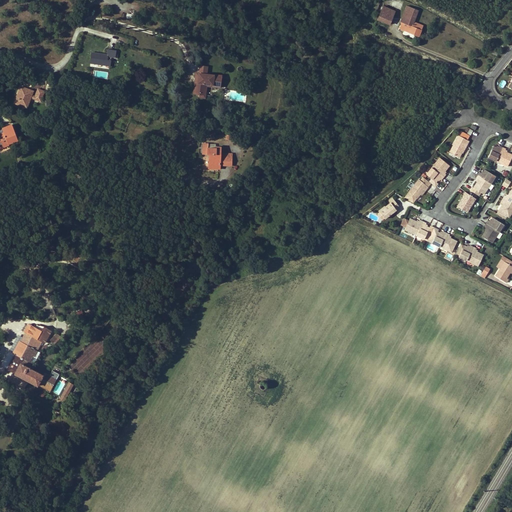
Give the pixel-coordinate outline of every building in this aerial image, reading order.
[(388,18),(391,19),(395,11),(383,6),(377,19),(386,23),(388,18)] [(418,10),(407,6),(400,22),(408,25),(411,19),(414,20),(418,10)] [(408,25),(400,22),(398,27),(418,36),(423,26),(413,22),(414,20),(411,19),(408,25)] [(108,49),(107,55),(92,53),(91,63),(110,65),(110,60),(107,60),(107,57),(117,58),(117,55),(115,55),(115,50),(108,49)] [(199,73),(197,83),(195,83),(194,93),(200,93),(200,91),(206,92),(206,86),(206,84),(213,85),(213,86),(218,87),(219,83),(221,83),(222,76),(207,74),(199,73)] [(33,91),(20,87),(14,103),(15,103),(14,106),(20,108),(20,105),(27,108),(31,97),(31,96),(33,91)] [(37,89),(35,97),(34,99),(41,101),(44,91),(37,89)] [(0,148),(9,145),(8,143),(18,140),(12,125),(2,129),(4,133),(0,134),(0,148)] [(469,141),(467,140),(458,135),(449,152),(457,156),(459,153),(460,154),(461,153),(465,144),(466,144),(467,144),(469,141)] [(495,147),(493,146),(488,157),(507,166),(511,155),(511,154),(506,152),(504,151),(505,150),(506,149),(499,145),(498,147),(497,148),(495,147)] [(209,154),(209,158),(208,168),(219,169),(220,165),(226,165),(226,163),(231,163),(231,154),(220,153),(220,147),(215,147),(215,148),(207,148),(207,154),(209,154)] [(438,178),(439,179),(440,180),(443,177),(445,174),(444,173),(443,172),(444,170),(448,165),(439,157),(425,174),(435,182),(437,179),(438,178)] [(475,178),(476,179),(478,180),(477,182),(473,188),(472,187),(470,190),(477,194),(479,191),(483,194),(495,176),(484,169),(483,172),(482,173),(480,172),(479,172),(475,178)] [(427,186),(419,179),(409,192),(416,197),(419,193),(423,188),(424,189),(427,186)] [(504,195),(500,201),(501,202),(502,203),(501,205),(498,210),(508,217),(511,210),(511,189),(507,195),(506,196),(505,195),(504,195)] [(463,196),(457,205),(467,211),(474,198),(465,192),(462,195),(463,196)] [(392,198),(388,201),(389,203),(379,211),(379,212),(384,217),(384,218),(389,215),(388,214),(390,212),(391,213),(395,210),(395,209),(398,206),(392,198)] [(487,220),(483,226),(484,227),(486,228),(484,230),(481,236),(491,242),(498,232),(503,224),(492,217),(491,220),(490,222),(488,221),(487,220)] [(425,222),(419,219),(418,220),(417,222),(415,221),(409,218),(404,229),(423,238),(429,227),(426,226),(424,225),(425,223),(425,222)] [(449,234),(443,231),(442,232),(441,234),(439,233),(437,231),(431,242),(439,246),(451,252),(456,241),(449,238),(448,237),(449,235),(449,234)] [(472,246),(469,244),(468,246),(467,247),(466,246),(463,245),(458,256),(466,260),(477,266),(483,254),(476,251),(475,250),(475,249),(476,248),(472,246)] [(506,263),(503,261),(499,269),(494,276),(505,282),(507,279),(506,278),(509,273),(511,268),(511,261),(508,259),(506,263)] [(42,378),(54,385),(56,380),(44,373),(43,375),(29,362),(32,356),(33,356),(40,345),(42,346),(51,330),(43,326),(41,330),(35,327),(29,324),(28,324),(24,332),(25,333),(21,341),(20,341),(13,353),(15,354),(7,369),(22,377),(22,376),(25,378),(25,379),(42,378)] [(99,334),(68,364),(78,374),(109,344),(99,334)] [(58,380),(52,392),(59,395),(65,383),(58,380)] [(67,401),(73,383),(67,380),(60,399),(67,401)]
